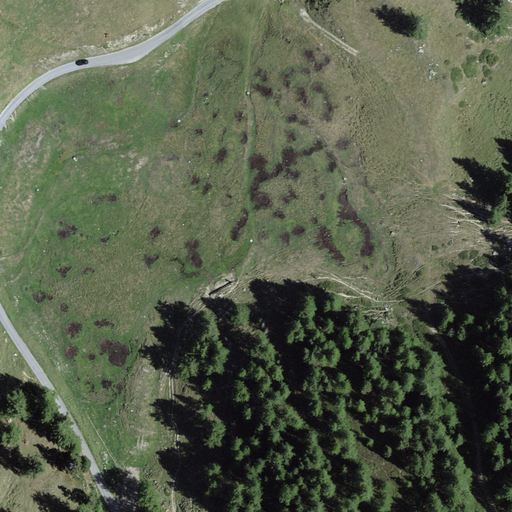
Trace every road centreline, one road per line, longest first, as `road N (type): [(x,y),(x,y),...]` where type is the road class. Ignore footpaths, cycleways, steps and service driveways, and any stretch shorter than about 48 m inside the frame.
road 1 (unclassified): [(0,123),(30,87),(57,71),(127,54),(215,0)]
road 2 (unclassified): [(115,511),(0,311)]
road 3 (track): [(295,0),(309,22),(387,79),(404,105)]
